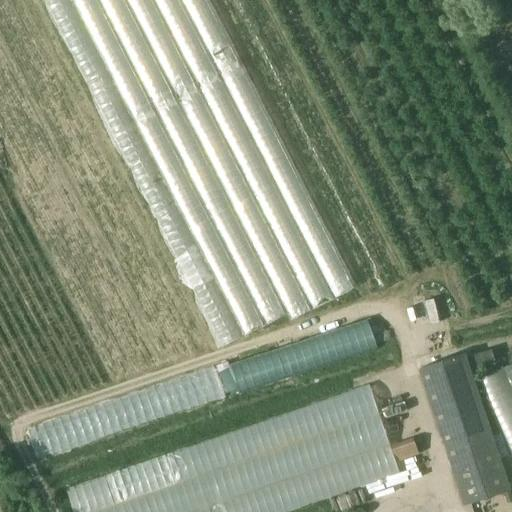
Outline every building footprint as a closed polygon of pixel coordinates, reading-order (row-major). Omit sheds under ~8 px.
[(227,393),(383,347),(375,319),(218,365),(227,393)] [(473,353),(477,366),(496,361),(492,348),(473,353)] [(511,491),(469,357),(423,372),(466,506),(511,491)] [(37,453),(225,402),(216,369),(165,383),(169,397),(153,401),(152,397),(31,430),(37,453)] [(412,438),(393,445),(399,461),(418,454),(412,438)]
